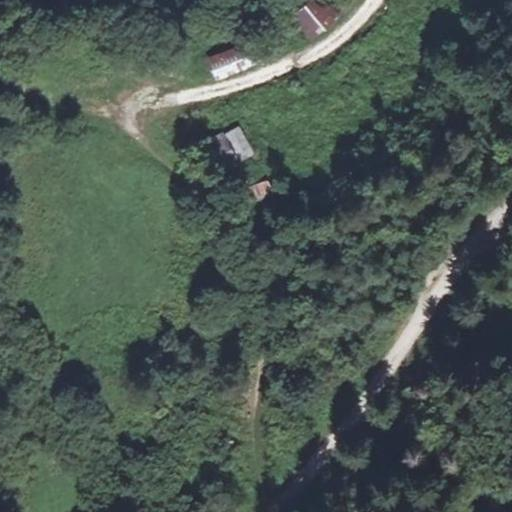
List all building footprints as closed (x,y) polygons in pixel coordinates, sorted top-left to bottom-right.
[(327,0),(304,0),(291,9),(310,35),(338,15),(327,0)] [(247,13),(227,22),(234,39),(255,30),(247,13)] [(266,59),(257,34),(205,53),(215,78),(266,59)] [(252,151),(238,125),(228,130),(242,156),(252,151)] [(223,129),(200,140),(217,173),(240,162),(223,129)] [(255,198),(272,191),(267,178),(250,185),(255,198)]
